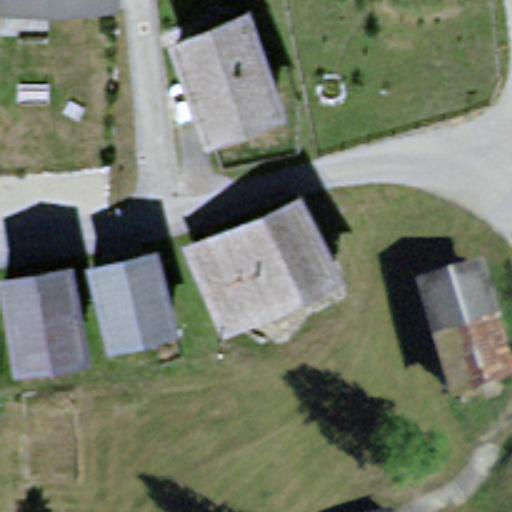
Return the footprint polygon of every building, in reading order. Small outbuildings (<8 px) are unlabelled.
[(0,0),(0,10),(112,15),(112,0),(0,0)] [(250,20),(177,46),(212,144),(285,118),(250,20)] [(308,201),(193,249),(229,338),(350,284),(308,201)] [(160,250),(87,268),(107,350),(180,333),(160,250)] [(482,263),(412,281),(440,394),(510,376),(482,263)] [(76,270),(0,277),(0,309),(5,363),(84,356),(76,270)]
